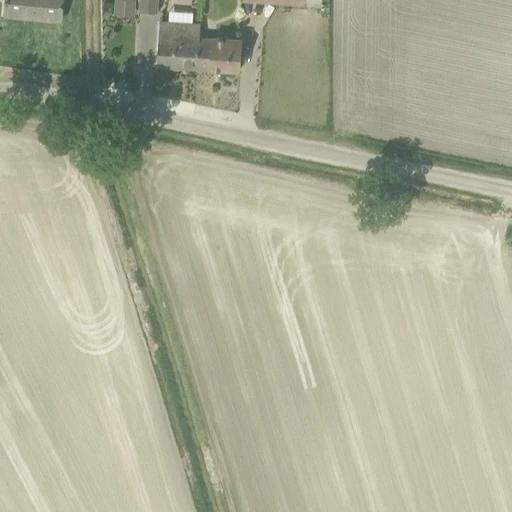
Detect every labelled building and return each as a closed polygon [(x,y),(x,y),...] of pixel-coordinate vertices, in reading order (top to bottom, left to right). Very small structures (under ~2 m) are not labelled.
[(5,0),(4,15),(60,20),(61,0),(5,0)] [(114,0),(114,14),(135,15),(135,0),(114,0)] [(156,0),(139,0),(139,10),(156,11),(156,0)] [(158,65),(195,68),(196,52),(197,38),(198,25),(161,22),(160,35),(158,65)] [(211,39),(197,38),(196,52),(195,68),(239,71),(241,39),(211,37),(211,39)]
